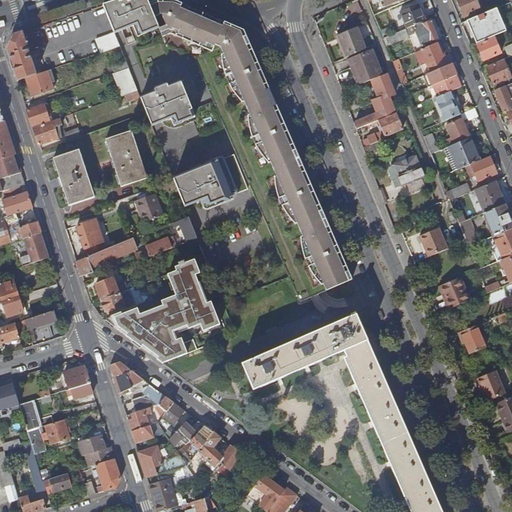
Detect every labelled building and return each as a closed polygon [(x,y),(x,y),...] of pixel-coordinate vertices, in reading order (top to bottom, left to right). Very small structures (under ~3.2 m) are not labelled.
[(119,0),(109,4),(102,6),(114,34),(119,31),(132,26),(137,36),(158,29),(151,13),(146,0),(131,0),(119,0)] [(165,48),(175,52),(161,15),(162,14),(158,5),(160,3),(171,8),(172,6),(177,8),(194,10),(175,1),(146,0),(151,13),(158,29),(165,48)] [(474,0),(456,0),(464,16),(479,10),(474,0)] [(300,303),(349,282),(334,247),(332,248),(325,232),(327,232),(307,187),(306,188),(300,174),(302,174),(280,126),(279,127),(273,114),(275,113),(264,88),(262,89),(255,73),(257,72),(240,34),(222,26),(210,17),(194,10),(177,8),(172,6),(171,8),(160,3),(158,5),(162,14),(161,15),(175,52),(194,59),(212,103),(300,303)] [(399,13),(406,30),(424,22),(417,5),(399,13)] [(497,22),(501,20),(496,9),(492,11),(497,22)] [(492,11),(466,21),(471,33),(475,31),(480,42),(506,32),(501,20),(497,22),(492,11)] [(334,247),(349,282),(352,280),(298,157),(283,123),(243,31),(210,17),(222,26),(240,34),(257,72),(255,73),(262,89),(264,88),(275,113),(273,114),(279,127),(280,126),(302,174),(300,174),(306,188),(307,187),(327,232),(325,232),(332,248),(334,247)] [(430,22),(414,29),(421,46),(437,39),(430,22)] [(336,36),(345,58),(365,50),(356,28),(336,36)] [(38,50),(34,39),(31,30),(22,33),(13,36),(7,49),(17,81),(25,78),(36,75),(29,53),(38,50)] [(386,47),(408,38),(406,34),(409,33),(408,30),(405,31),(405,30),(383,40),(384,43),(386,47)] [(475,31),(471,33),(476,44),(480,42),(475,31)] [(95,41),(99,53),(119,47),(114,34),(95,41)] [(494,38),(476,45),(483,61),(500,54),(494,38)] [(442,57),(436,44),(420,51),(426,64),(421,66),(425,76),(427,75),(446,66),(442,57)] [(370,81),(377,78),(371,64),(376,62),(371,50),(348,60),(353,74),(352,74),(357,87),(370,81)] [(402,71),(397,60),(392,63),(396,70),(397,73),(401,72),(402,71)] [(503,61),(486,68),(493,86),(510,79),(503,61)] [(377,78),(382,76),(376,62),(371,64),(377,78)] [(455,76),(450,65),(446,66),(427,75),(431,84),(432,86),(455,76)] [(53,90),(48,74),(51,73),(50,70),(36,75),(25,78),(31,97),(53,90)] [(128,70),(115,74),(123,96),(125,96),(137,92),(128,70)] [(401,72),(397,73),(402,86),(407,84),(401,72)] [(378,121),(395,114),(390,100),(388,96),(395,94),(387,74),(382,76),(377,78),(370,81),(378,100),(371,102),(376,114),(355,123),(356,130),(378,121)] [(428,85),(431,84),(427,75),(425,76),(422,77),(423,80),(426,79),(428,85)] [(455,76),(432,86),(437,98),(453,91),(460,88),(455,76)] [(145,97),(140,99),(142,104),(146,114),(151,127),(157,124),(169,119),(172,126),(194,117),(191,110),(180,83),(145,97)] [(506,112),(511,109),(511,104),(510,100),(511,98),(511,83),(494,91),(504,113),(506,112)] [(437,98),(432,100),(442,123),(460,115),(463,114),(460,106),(455,108),(452,101),(457,99),(453,91),(437,98)] [(137,92),(125,96),(127,101),(129,100),(130,101),(135,99),(140,98),(139,97),(137,92)] [(357,104),(359,109),(369,105),(367,100),(357,104)] [(43,106),(27,112),(32,127),(49,121),(43,106)] [(463,114),(460,115),(461,119),(462,122),(467,120),(468,121),(478,117),(475,109),(463,114)] [(395,114),(378,121),(382,131),(383,131),(386,137),(401,131),(395,114)] [(59,119),(32,129),(38,146),(57,140),(57,139),(60,138),(59,132),(59,127),(62,126),(59,119)] [(446,125),(453,144),(469,137),(462,122),(461,119),(446,125)] [(0,159),(15,155),(4,120),(0,121),(0,159)] [(64,134),(67,142),(83,136),(82,131),(78,132),(77,129),(64,134)] [(131,131),(105,140),(120,187),(146,179),(146,177),(147,177),(147,175),(145,176),(131,131)] [(367,138),(370,146),(377,143),(378,143),(383,141),(380,133),(367,138)] [(423,138),(430,155),(438,152),(431,135),(423,138)] [(470,138),(449,147),(459,170),(466,167),(480,161),(470,138)] [(370,146),(364,149),(367,157),(381,151),(378,143),(377,143),(370,146)] [(53,159),(69,207),(94,198),(78,151),(53,159)] [(25,184),(15,155),(0,159),(0,191),(19,185),(25,184)] [(179,177),(173,180),(174,181),(176,187),(184,208),(190,205),(200,202),(203,209),(248,190),(233,155),(179,177)] [(388,170),(392,180),(420,168),(415,157),(393,166),(394,168),(388,170)] [(480,161),(466,167),(471,178),(476,176),(478,182),(496,174),(489,157),(480,161)] [(420,168),(392,180),(396,189),(407,184),(409,183),(410,187),(420,183),(418,180),(420,179),(423,177),(420,168)] [(421,183),(420,179),(418,180),(420,183),(410,187),(409,183),(407,184),(409,188),(410,193),(423,187),(421,183)] [(174,181),(162,185),(165,192),(176,187),(174,181)] [(504,205),(494,182),(475,190),(484,213),(504,205)] [(469,192),(466,184),(446,193),(449,200),(469,192)] [(33,208),(29,198),(24,200),(22,194),(19,185),(0,192),(8,216),(16,214),(33,208)] [(154,196),(135,203),(143,224),(162,217),(154,196)] [(511,228),(511,224),(504,205),(484,213),(483,214),(493,237),(511,228)] [(20,227),(16,214),(8,216),(3,218),(11,242),(16,240),(13,230),(20,227)] [(0,245),(11,242),(3,218),(0,219),(0,245)] [(188,218),(172,225),(174,229),(179,225),(180,225),(187,243),(197,238),(188,218)] [(76,226),(87,258),(105,251),(102,243),(103,242),(95,220),(76,226)] [(41,233),(37,222),(20,227),(13,230),(16,240),(23,238),(41,233)] [(511,228),(493,237),(503,260),(511,255),(511,228)] [(439,229),(419,238),(428,259),(448,251),(439,229)] [(49,257),(41,233),(23,238),(29,255),(20,258),(23,265),(49,257)] [(87,258),(76,262),(81,277),(93,273),(92,270),(137,251),(136,249),(137,249),(135,246),(137,245),(136,242),(138,241),(137,238),(133,240),(128,242),(105,251),(87,258)] [(135,254),(138,262),(158,254),(168,250),(174,247),(170,238),(144,248),(145,250),(135,254)] [(511,255),(503,260),(500,261),(509,281),(510,283),(511,282),(511,255)] [(136,306),(110,317),(108,317),(106,321),(162,364),(187,354),(181,339),(176,341),(172,332),(187,326),(188,330),(200,325),(202,332),(219,325),(210,303),(206,304),(195,276),(199,274),(194,260),(174,268),(176,271),(167,275),(175,296),(160,302),(162,306),(139,315),(136,306)] [(113,278),(95,285),(101,300),(101,302),(119,295),(118,293),(113,278)] [(459,279),(440,287),(450,310),(469,301),(459,279)] [(18,296),(13,280),(0,284),(0,292),(3,301),(18,296)] [(485,288),(487,293),(506,286),(510,283),(509,281),(505,283),(504,280),(485,288)] [(129,289),(136,306),(143,304),(138,291),(134,292),(132,288),(129,289)] [(119,295),(101,302),(105,312),(108,311),(110,317),(136,306),(129,289),(118,293),(119,295)] [(23,311),(18,296),(3,301),(8,316),(23,311)] [(58,323),(54,311),(25,320),(27,326),(32,342),(37,341),(33,328),(49,323),(50,326),(58,323)] [(242,364),(253,390),(344,350),(348,358),(344,360),(411,511),(441,511),(354,312),(350,314),(350,316),(242,364)] [(502,314),(497,317),(500,324),(505,322),(502,314)] [(20,337),(17,329),(27,326),(25,320),(0,328),(0,346),(2,345),(2,344),(1,343),(7,341),(20,337)] [(476,325),(460,332),(465,344),(470,356),(486,349),(476,325)] [(195,338),(186,341),(190,352),(198,349),(195,338)] [(146,383),(120,363),(110,366),(120,394),(139,385),(142,387),(146,383)] [(90,383),(85,367),(64,373),(69,389),(90,383)] [(495,372),(477,380),(487,403),(505,395),(495,372)] [(69,389),(67,390),(70,399),(93,392),(90,383),(69,389)] [(13,384),(0,388),(0,409),(13,406),(13,409),(21,407),(20,404),(13,384)] [(158,406),(165,397),(154,389),(149,396),(148,396),(132,400),(136,413),(144,411),(158,407),(158,406)] [(50,395),(41,398),(43,403),(52,400),(50,395)] [(171,428),(184,411),(165,397),(158,406),(167,413),(158,424),(164,433),(169,440),(176,432),(171,428)] [(502,421),(507,433),(511,430),(511,398),(496,405),(500,416),(502,415),(504,420),(502,421)] [(41,427),(42,426),(34,400),(20,404),(21,407),(28,431),(37,428),(41,427)] [(150,427),(144,411),(136,413),(132,415),(133,419),(128,421),(132,432),(150,427)] [(71,438),(65,419),(46,425),(48,432),(45,433),(47,439),(50,438),(52,444),(71,438)] [(176,432),(169,440),(171,443),(174,447),(182,437),(181,437),(183,435),(190,442),(197,434),(204,426),(198,421),(191,428),(185,422),(176,432)] [(150,427),(153,437),(164,433),(158,424),(150,427)] [(106,432),(104,426),(84,432),(84,434),(86,439),(101,434),(106,432)] [(153,437),(150,427),(132,432),(136,445),(154,439),(153,437)] [(44,452),(39,434),(37,428),(28,431),(32,443),(35,455),(38,454),(44,452)] [(197,434),(190,442),(200,451),(213,433),(209,430),(202,439),(197,434)] [(215,446),(221,439),(213,433),(200,451),(209,460),(208,462),(215,468),(219,463),(230,471),(243,455),(231,446),(225,453),(215,446)] [(106,447),(101,434),(86,439),(79,441),(78,441),(83,456),(85,455),(89,467),(96,465),(115,459),(111,446),(106,447)] [(20,440),(3,445),(5,451),(16,447),(22,446),(20,440)] [(35,455),(32,443),(26,444),(22,446),(16,447),(17,451),(26,448),(29,457),(35,455)] [(163,445),(157,447),(161,460),(167,459),(163,445)] [(139,453),(147,479),(188,466),(179,455),(167,459),(161,460),(157,447),(139,453)] [(15,484),(5,451),(0,452),(0,475),(3,487),(6,487),(15,484)] [(121,477),(115,459),(96,465),(104,491),(118,487),(121,477)] [(47,469),(40,471),(42,477),(44,481),(45,481),(50,479),(47,469)] [(89,496),(86,483),(81,469),(75,471),(79,485),(83,498),(89,496)] [(71,486),(68,474),(50,479),(45,481),(47,489),(49,494),(71,486)] [(263,476),(255,487),(247,497),(267,511),(268,511),(284,491),(263,476)] [(47,489),(45,481),(44,481),(42,477),(36,479),(40,492),(47,489)] [(167,480),(149,486),(157,511),(158,511),(171,508),(176,507),(167,480)] [(237,504),(240,506),(247,497),(255,487),(244,480),(234,493),(241,498),(237,504)] [(97,493),(93,481),(86,483),(89,496),(97,493)] [(20,498),(15,484),(6,487),(10,501),(20,498)] [(284,511),(297,496),(287,488),(284,491),(268,511),(284,511)] [(36,511),(47,509),(44,499),(31,503),(30,500),(29,496),(20,498),(24,511),(36,511)] [(210,508),(216,506),(212,496),(206,498),(210,508)] [(208,511),(204,499),(181,506),(183,509),(193,506),(195,505),(196,508),(193,509),(184,511),(208,511)]
